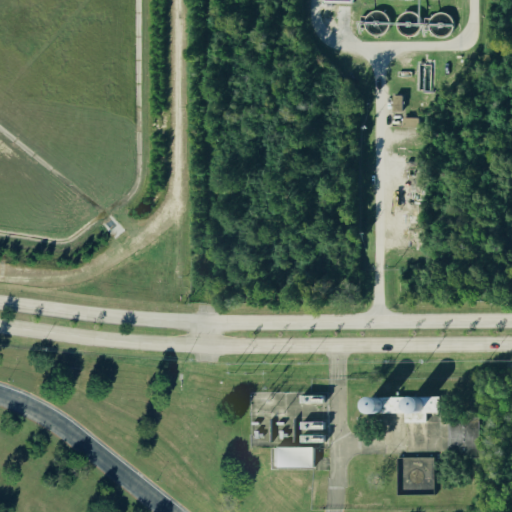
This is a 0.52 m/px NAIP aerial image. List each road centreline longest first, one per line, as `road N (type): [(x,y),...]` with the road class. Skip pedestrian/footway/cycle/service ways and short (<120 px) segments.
road 1 (tertiary): [(511,322),(203,326),(0,305)]
road 2 (tertiary): [(0,328),(206,347),(511,345)]
